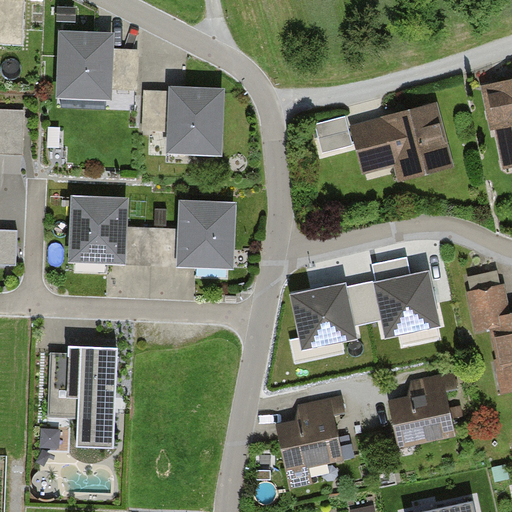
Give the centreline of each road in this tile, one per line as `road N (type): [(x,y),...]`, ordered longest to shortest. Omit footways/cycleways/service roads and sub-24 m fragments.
road 1 (residential): [(276,256),(282,186),(264,92),(211,51),(112,0)]
road 2 (unclassified): [(264,316),(2,305)]
road 3 (residential): [(276,256),(418,227),(467,234),(511,254)]
road 4 (residential): [(229,511),(264,316)]
